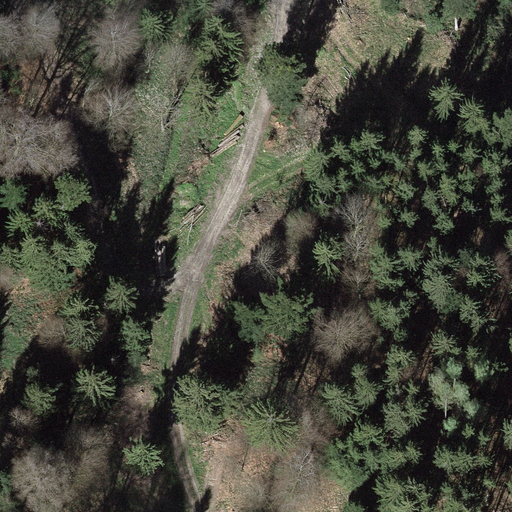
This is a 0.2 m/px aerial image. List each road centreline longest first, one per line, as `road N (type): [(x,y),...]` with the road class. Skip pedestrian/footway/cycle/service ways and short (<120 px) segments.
road 1 (track): [(227,0),(135,278),(180,289),(167,421),(188,511)]
road 2 (track): [(22,0),(43,34),(112,248),(135,278),(88,380),(0,457)]
road 3 (track): [(180,289),(225,204),(259,178),(368,133),(442,130),(511,169)]
road 4 (track): [(442,130),(343,42),(309,0)]
